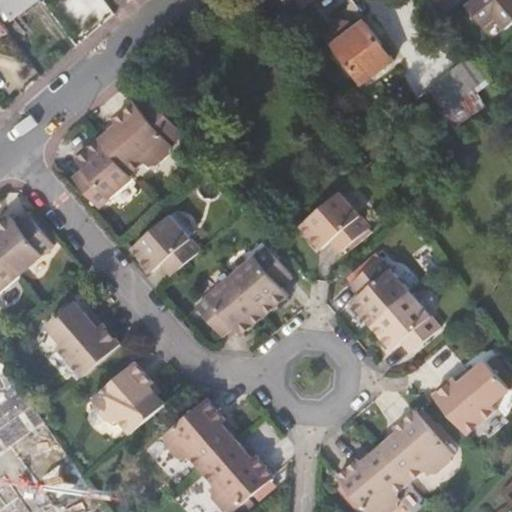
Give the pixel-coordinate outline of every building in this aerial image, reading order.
[(0,0),(0,6),(8,17),(12,14),(13,15),(32,0),(0,0)] [(436,0),(432,4),(442,17),(462,0),(436,0)] [(511,23),(511,0),(474,0),(469,5),(486,25),(499,15),(508,27),(511,23)] [(336,45),(351,65),(382,41),(367,22),(345,39),(339,30),(328,38),(335,47),(336,45)] [(382,41),(351,65),(365,84),(396,60),(382,41)] [(458,71),(474,92),(489,80),(473,60),(458,71)] [(441,85),(457,106),(474,92),(458,71),(441,85)] [(448,113),(457,106),(441,85),(431,92),(448,113)] [(111,131),(102,139),(132,173),(146,161),(150,166),(153,164),(159,164),(172,152),(172,147),(175,145),(137,101),(116,119),(120,124),(111,131)] [(132,173),(102,139),(77,159),(85,168),(75,178),(100,207),(134,177),(132,173)] [(302,224),(332,257),(373,221),(344,188),(302,224)] [(10,216),(0,224),(0,251),(20,275),(55,245),(30,215),(19,224),(10,216)] [(164,265),(173,276),(203,250),(173,215),(134,249),(155,272),(164,265)] [(233,276),(266,315),(278,305),(270,295),(293,276),(268,246),(233,276)] [(0,291),(20,275),(0,251),(0,291)] [(374,325),(413,292),(383,257),(369,269),(361,275),(353,282),(363,293),(354,301),(374,325)] [(255,324),(266,315),(233,276),(197,305),(223,335),(247,315),(255,324)] [(443,328),(413,292),(374,325),(394,350),(404,342),(413,353),(443,328)] [(59,348),(83,377),(122,344),(104,322),(99,327),(89,315),(76,300),(48,325),(64,343),(59,348)] [(0,358),(0,465),(9,459),(22,478),(26,480),(30,481),(34,481),(37,480),(41,479),(45,477),(46,476),(71,458),(40,415),(17,383),(0,358)] [(434,395),(467,433),(496,407),(492,402),(510,387),(486,358),(470,371),(459,381),(455,376),(434,395)] [(119,419),(131,433),(166,403),(158,394),(151,385),(155,382),(137,362),(93,399),(95,402),(95,407),(106,420),(111,420),(114,423),(119,419)] [(191,456),(203,470),(239,440),(230,431),(223,422),(227,419),(210,398),(165,435),(167,438),(166,443),(177,456),(182,456),(186,460),(191,456)] [(390,439),(381,447),(410,481),(425,469),(429,473),(432,471),(438,472),(451,461),(450,456),(454,453),(417,409),(396,428),(399,431),(390,439)] [(239,440),(203,470),(215,485),(210,489),(213,492),(212,498),(223,511),(228,510),(230,511),(233,511),(275,476),(257,455),(254,458),(247,449),(239,440)] [(410,481),(381,447),(373,455),(364,462),(360,458),(339,476),(368,511),(391,511),(397,507),(396,501),(400,499),(396,494),(410,481)]
